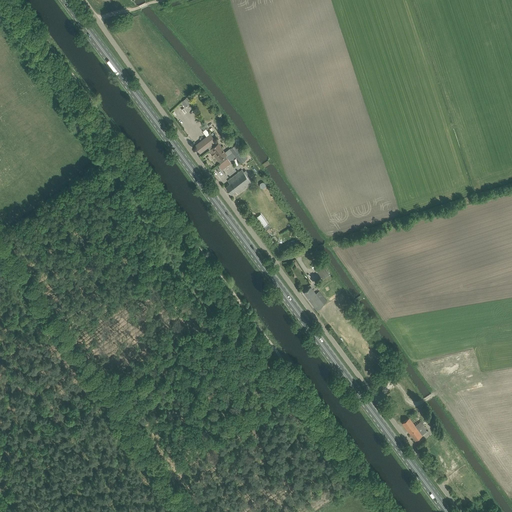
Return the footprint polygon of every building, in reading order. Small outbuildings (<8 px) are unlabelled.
[(181,102),(185,107),(190,103),(186,98),(181,102)] [(230,148),(225,152),(211,135),(195,147),(200,153),(208,147),(220,164),(228,158),(226,157),(233,152),(241,163),(247,158),(236,143),(230,148)] [(228,158),(220,164),(218,165),(222,170),(231,163),(228,158)] [(244,172),(242,170),(231,177),(228,181),(230,184),(226,187),(231,194),(235,191),(238,194),(252,183),(250,181),(253,179),(246,170),(245,171),(244,172)] [(268,226),(262,217),(259,219),(265,228),(268,226)] [(290,244),(283,247),(285,252),(292,249),(290,244)] [(322,278),(329,273),(321,263),(315,267),(322,278)] [(317,310),(321,307),(327,302),(319,291),(316,293),(311,287),(304,292),(317,310)] [(441,394),(477,385),(470,356),(434,365),(435,371),(432,372),(437,389),(439,388),(441,394)] [(406,382),(402,385),(414,403),(419,400),(406,382)] [(417,412),(415,413),(399,392),(388,400),(404,422),(402,423),(415,440),(422,435),(418,429),(424,425),(419,418),(421,417),(417,412)] [(457,475),(470,494),(481,486),(441,430),(429,439),(453,472),(457,469),(460,473),(457,475)] [(476,511),(488,511),(491,510),(491,503),(486,498),(479,498),(475,503),(474,510),(476,511)]
